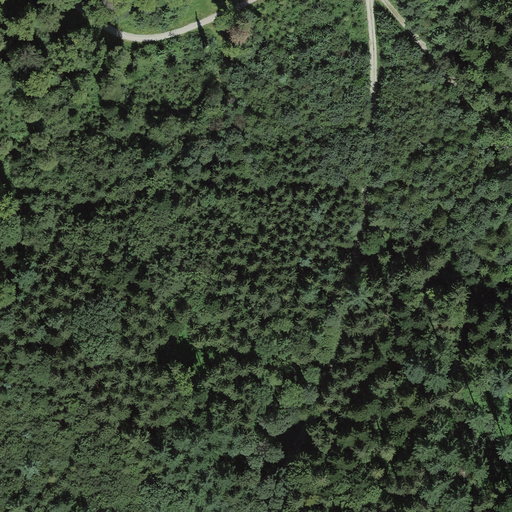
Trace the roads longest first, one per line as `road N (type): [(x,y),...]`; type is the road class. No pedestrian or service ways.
road 1 (track): [(368,0),(373,67),(356,270),(264,511)]
road 2 (track): [(255,0),(176,39),(115,40),(70,0)]
road 3 (track): [(511,168),(387,0)]
road 4 (track): [(0,303),(19,264),(0,187)]
